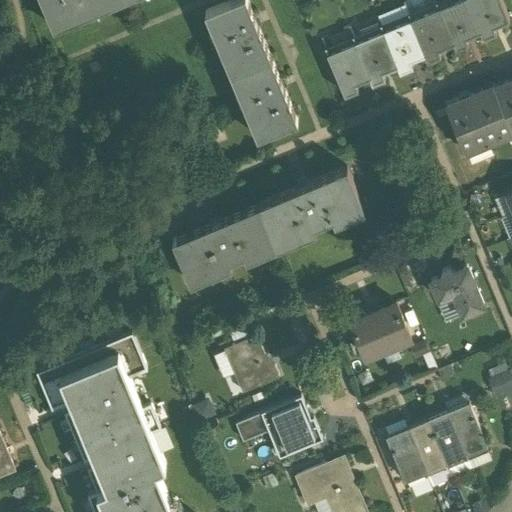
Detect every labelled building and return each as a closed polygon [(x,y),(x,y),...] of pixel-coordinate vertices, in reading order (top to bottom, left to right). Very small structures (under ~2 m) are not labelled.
[(119,0),(44,0),(55,27),(119,0)] [(271,54),(248,0),(234,0),(207,11),(232,70),(271,54)] [(469,0),(452,0),(439,6),(454,41),(456,47),(468,42),(466,36),(481,29),(469,0)] [(501,0),(469,0),(481,29),(484,35),(496,30),(494,24),(509,18),(501,0)] [(454,41),(439,6),(411,17),(426,52),(428,58),(440,53),(438,47),(454,41)] [(411,17),(384,29),(398,64),(401,70),(413,64),(410,59),(426,52),(411,17)] [(384,29),(356,40),(370,75),(373,81),(385,76),(383,70),(398,64),(384,29)] [(370,75),(356,40),(329,51),(346,92),(358,87),(355,82),(370,75)] [(271,54),(232,70),(259,136),(298,119),(271,54)] [(511,79),(495,86),(511,127),(511,79)] [(511,127),(495,86),(494,85),(470,95),(490,141),(511,131),(511,127)] [(490,141),(470,95),(447,104),(466,151),(490,141)] [(347,166),(259,202),(277,246),(278,246),(297,238),(294,232),(344,212),(346,218),(365,210),(347,166)] [(277,246),(259,202),(174,238),(191,281),(211,273),(209,268),(256,248),(258,254),(277,246)] [(483,304),(467,265),(451,271),(449,267),(444,269),(442,271),(441,274),(442,275),(431,280),(438,298),(453,292),(462,313),(483,304)] [(380,311),(370,315),(368,311),(352,318),(351,318),(358,337),(366,355),(411,336),(396,300),(378,307),(380,311)] [(358,337),(351,318),(352,318),(348,309),(336,314),(347,342),(358,337)] [(300,349),(286,320),(263,331),(277,360),(300,349)] [(74,433),(140,405),(127,374),(145,366),(132,332),(36,372),(51,407),(61,403),(74,433)] [(271,365),(257,333),(225,346),(243,389),(280,374),(275,363),(271,365)] [(511,378),(509,371),(491,378),(497,394),(511,388),(511,378)] [(299,395),(236,421),(243,438),(274,426),(285,452),(322,437),(313,415),(308,417),(299,395)] [(487,444),(469,399),(448,407),(467,452),(487,444)] [(74,433),(97,490),(155,467),(164,463),(150,430),(160,426),(150,401),(140,405),(74,433)] [(467,452),(448,407),(428,416),(446,461),(467,452)] [(446,461),(428,416),(407,424),(426,469),(446,461)] [(407,424),(386,433),(388,438),(398,462),(404,478),(407,477),(426,469),(407,424)] [(0,431),(0,473),(15,468),(0,431)] [(398,462),(388,438),(384,440),(394,463),(398,462)] [(368,511),(344,454),(297,474),(308,502),(327,494),(334,511),(368,511)] [(174,511),(155,467),(97,490),(88,494),(95,511),(174,511)] [(426,469),(407,477),(412,489),(431,481),(426,469)] [(278,483),(273,471),(263,476),(267,487),(278,483)]
